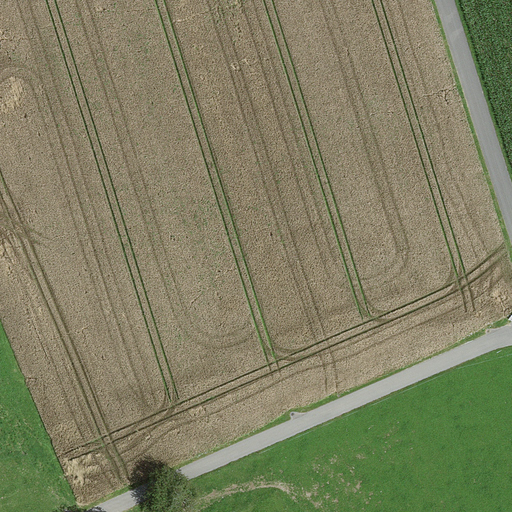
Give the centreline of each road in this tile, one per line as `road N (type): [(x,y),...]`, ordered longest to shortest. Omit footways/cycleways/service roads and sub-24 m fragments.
road 1 (unclassified): [(117,511),(511,338)]
road 2 (unclassified): [(445,0),(511,213)]
